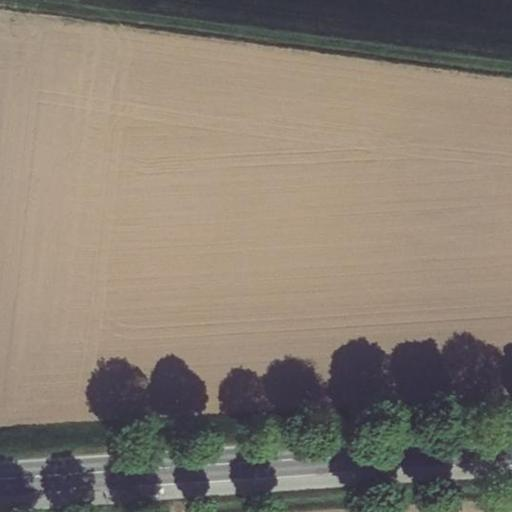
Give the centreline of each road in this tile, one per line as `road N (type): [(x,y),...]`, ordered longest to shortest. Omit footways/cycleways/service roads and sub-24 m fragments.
road 1 (track): [(0,6),(511,65)]
road 2 (primary): [(0,478),(511,444)]
